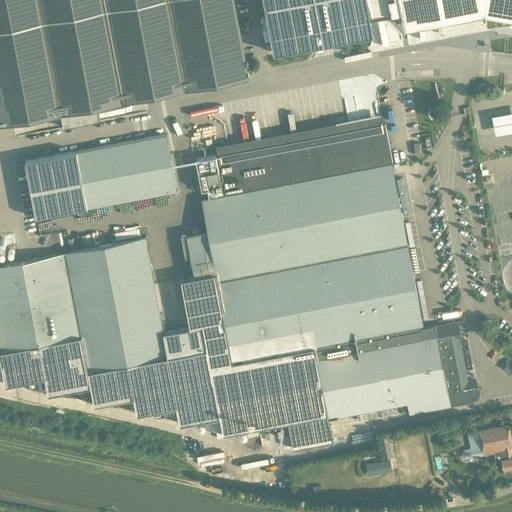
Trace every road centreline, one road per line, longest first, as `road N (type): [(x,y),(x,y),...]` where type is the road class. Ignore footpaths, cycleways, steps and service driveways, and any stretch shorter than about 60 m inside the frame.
road 1 (track): [(511,489),(393,510),(299,505),(0,442)]
road 2 (unknown): [(0,388),(272,450),(334,444),(363,425)]
road 3 (unknown): [(399,61),(437,306)]
road 4 (unknown): [(187,105),(0,145)]
road 5 (unknown): [(168,224),(0,245)]
road 6 (unknown): [(195,103),(187,202),(168,224)]
